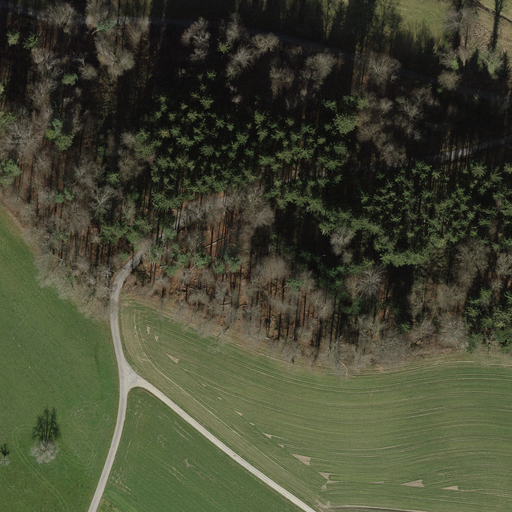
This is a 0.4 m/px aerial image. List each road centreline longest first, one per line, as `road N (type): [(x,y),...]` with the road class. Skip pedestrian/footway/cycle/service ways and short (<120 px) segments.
road 1 (track): [(511,138),(263,187),(190,215),(149,246),(114,295),(123,405),(91,511)]
road 2 (track): [(0,4),(42,18),(280,34),(511,99)]
road 3 (track): [(311,511),(124,368)]
